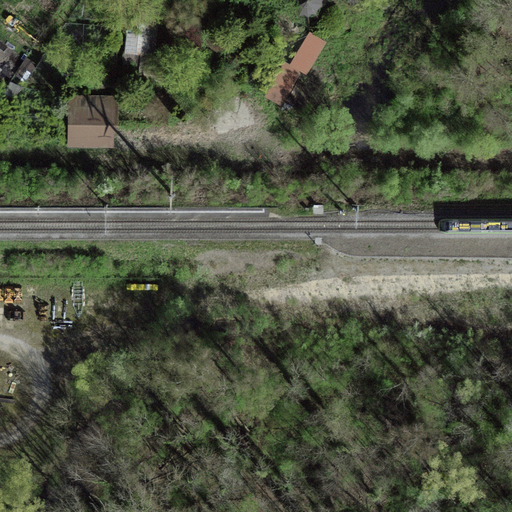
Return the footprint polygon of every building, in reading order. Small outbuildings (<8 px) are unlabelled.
[(249,25),(236,4),(219,15),(232,36),(249,25)] [(136,12),(126,57),(149,62),(159,17),(136,12)] [(335,39),(319,29),(297,62),(313,73),(335,39)] [(305,75),(286,65),(273,91),(292,100),(305,75)] [(114,99),(71,98),(70,150),(114,151),(114,99)]
